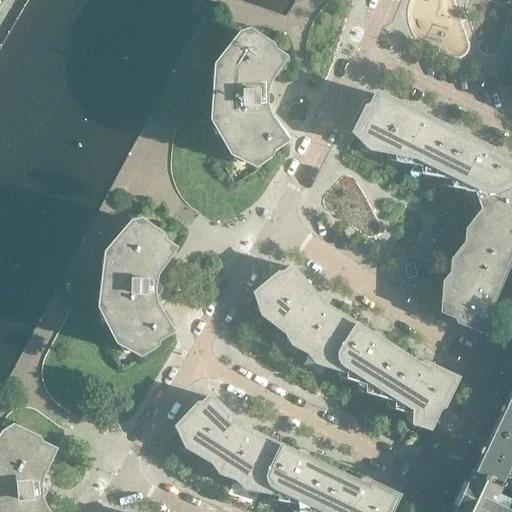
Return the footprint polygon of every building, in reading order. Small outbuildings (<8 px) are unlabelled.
[(268,98),(267,98),(265,99),(264,99),(257,99),(257,94),(270,75),(274,78),(285,61),(274,54),(273,49),(250,35),(241,37),(242,39),(241,50),(232,50),(217,69),(218,69),(223,79),(217,84),(216,84),(213,123),(214,123),(224,128),(222,136),(221,137),(233,157),(234,157),(245,156),(247,164),(256,169),(271,158),(272,154),(286,144),(284,141),(289,137),(276,118),(275,117),(274,117),(273,116),(272,116),(271,117),(268,119),(274,128),(271,131),(258,112),(257,108),(265,107),(267,108),(268,108),(269,108),(270,107),(271,107),(272,106),(273,105),(273,104),(273,103),(273,101),(272,100),(270,99),(269,98),(268,98)] [(436,178),(457,134),(421,117),(419,121),(393,109),(395,104),(377,95),(371,108),(367,109),(354,134),(361,141),(370,142),(370,149),(387,153),(396,155),(396,161),(412,166),(421,167),(422,174),(422,175),(436,178)] [(511,166),(491,156),(493,152),(457,134),(436,178),(443,179),(452,181),(452,188),(452,189),(465,191),(469,190),(474,190),(476,196),(479,203),(511,190),(511,166)] [(511,190),(479,203),(483,216),(476,221),(468,231),(473,237),(467,244),(465,246),(509,265),(511,257),(511,190)] [(156,287),(155,287),(154,288),(153,288),(146,287),(146,283),(159,265),(164,268),(176,251),(164,243),(164,239),(142,223),(133,225),(133,227),(132,238),(123,238),(123,237),(107,255),(108,256),(113,266),(106,271),(105,271),(101,310),(102,310),(111,315),(109,323),(108,324),(119,345),(120,344),(131,344),(133,352),(142,357),(157,348),(158,343),(173,334),(171,330),(176,327),(164,307),(163,307),(162,306),(161,306),(160,306),(159,306),(155,308),(162,318),(158,320),(146,301),(146,296),(153,296),(154,296),(154,297),(158,297),(160,295),(161,295),(161,294),(162,293),(162,292),(162,291),(161,291),(161,290),(160,289),(159,287),(158,287),(156,287)] [(495,297),(502,281),(509,265),(465,246),(453,261),(454,262),(458,267),(453,274),(452,274),(445,284),(446,284),(450,290),(444,297),(443,313),(457,319),(459,323),(480,332),(491,307),(492,307),(497,297),(495,297)] [(417,277),(414,264),(404,266),(407,280),(417,277)] [(347,320),(331,310),(323,305),(320,308),(316,305),(301,287),(305,284),(292,268),(284,275),(279,275),(256,294),(259,303),(266,308),(264,315),(263,316),(287,334),(287,333),(295,338),(294,344),(293,345),(309,353),(317,356),(317,362),(317,364),(319,364),(347,320)] [(373,396),(400,354),(380,341),(382,338),(379,331),(377,332),(373,332),(371,336),(347,320),(319,364),(338,370),(347,373),(347,379),(346,380),(358,384),(366,386),(366,393),(366,394),(373,396)] [(444,408),(457,380),(431,368),(430,364),(430,362),(422,362),(419,366),(400,354),(373,396),(387,401),(387,400),(395,403),(395,410),(395,411),(406,414),(415,417),(415,423),(414,425),(430,430),(440,409),(444,408)] [(492,431),(492,432),(511,441),(511,389),(511,390),(511,391),(504,406),(503,408),(500,414),(500,413),(499,415),(500,415),(492,431)] [(249,489),(271,442),(245,430),(244,434),(238,431),(221,415),(225,411),(210,397),(203,405),(198,405),(177,428),(181,436),(182,436),(189,441),(188,447),(187,448),(213,463),(222,466),(221,473),(221,474),(237,480),(246,481),(247,488),(247,489),(249,489)] [(43,490),(42,489),(40,489),(39,488),(31,489),(31,485),(34,485),(43,466),(47,468),(46,468),(48,469),(55,452),(42,446),(39,441),(14,429),(4,435),(4,438),(5,447),(0,448),(0,511),(54,511),(52,508),(51,508),(49,507),(48,507),(47,508),(44,510),(45,511),(41,511),(36,504),(32,505),(32,501),(41,500),(41,499),(42,499),(43,499),(45,498),(45,497),(46,496),(46,495),(46,493),(46,492),(45,491),(44,490),(43,490)] [(480,457),(473,473),(501,486),(511,491),(511,488),(511,441),(492,432),(491,432),(492,433),(484,448),(483,450),(481,456),(480,455),(480,457)] [(313,511),(333,472),(307,459),(308,455),(304,449),(303,450),(299,451),(297,455),(271,442),(249,489),(269,493),(277,494),(278,501),(278,502),(290,504),(298,506),(298,511),(313,511)] [(391,511),(398,497),(370,484),(369,481),(369,479),(362,480),(359,484),(333,472),(313,511),(391,511)] [(502,511),(507,502),(496,497),(501,486),(473,473),(472,473),(472,474),(468,482),(467,483),(468,483),(464,491),(463,492),(464,492),(460,500),(459,500),(459,501),(459,502),(456,509),(455,509),(455,510),(454,511),(502,511)]
